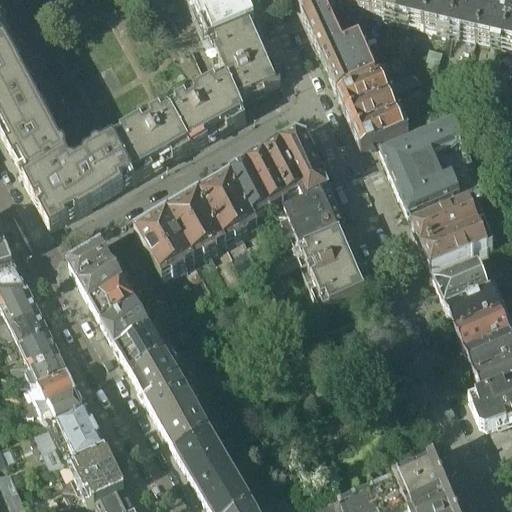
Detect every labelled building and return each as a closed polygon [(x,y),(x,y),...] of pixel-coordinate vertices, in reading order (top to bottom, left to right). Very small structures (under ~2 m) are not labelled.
[(56,20),(85,5),(81,0),(68,0),(50,9),(56,20)] [(249,21),(244,9),(239,0),(185,0),(197,28),(201,38),(202,37),(203,40),(207,48),(253,29),(249,21)] [(327,4),(327,0),(291,0),(303,27),(327,17),(336,7),(327,4)] [(345,9),(346,0),(327,0),(327,4),(336,7),(345,9)] [(373,0),(346,0),(345,9),(355,12),(358,17),(369,20),(373,0)] [(402,0),(373,0),(369,20),(397,26),(402,0)] [(429,0),(402,0),(397,26),(422,32),(429,0)] [(457,0),(429,0),(422,32),(449,38),(457,0)] [(485,0),(457,0),(449,38),(475,44),(485,0)] [(511,4),(511,0),(485,0),(475,44),(501,50),(511,4)] [(511,4),(501,50),(511,52),(511,4)] [(334,37),(327,17),(303,27),(312,47),(334,37)] [(53,53),(37,24),(26,29),(42,58),(53,53)] [(209,49),(224,83),(235,108),(236,108),(279,89),(270,69),(263,73),(259,64),(262,63),(257,52),(262,50),(253,29),(207,48),(207,50),(209,49)] [(65,147),(22,66),(3,30),(0,31),(0,145),(23,188),(65,165),(64,163),(65,159),(63,154),(59,153),(58,151),(65,147)] [(345,51),(340,38),(334,37),(312,47),(319,63),(345,51)] [(370,63),(362,44),(345,51),(319,63),(327,82),(370,63)] [(386,70),(389,77),(404,71),(402,63),(391,61),(393,68),(386,70)] [(370,63),(327,82),(335,101),(378,82),(370,63)] [(378,82),(335,101),(343,119),(386,100),(391,98),(388,91),(383,93),(378,82)] [(224,83),(166,115),(189,157),(207,147),(203,140),(211,135),(213,138),(223,132),(226,137),(244,126),(236,108),(235,108),(224,83)] [(457,92),(451,95),(458,113),(478,105),(457,92)] [(386,100),(343,119),(351,138),(394,119),(398,117),(397,113),(395,109),(390,110),(386,100)] [(171,167),(189,157),(166,115),(110,146),(112,149),(134,188),(152,178),(150,173),(160,168),(159,165),(167,160),(171,167)] [(394,119),(351,138),(359,156),(406,136),(402,128),(398,130),(394,119)] [(479,194),(451,129),(378,159),(406,225),(454,205),(466,200),(479,194)] [(499,180),(484,140),(475,144),(491,183),(499,180)] [(294,143),(278,153),(306,207),(326,198),(304,147),(294,143)] [(49,237),(132,190),(134,189),(134,188),(112,149),(100,155),(96,154),(91,157),(90,161),(69,172),(65,165),(23,188),(49,237)] [(278,153),(261,162),(285,206),(284,205),(296,200),(301,210),(306,207),(278,153)] [(261,162),(245,171),(268,215),(285,207),(285,206),(261,162)] [(229,182),(228,182),(250,224),(268,215),(245,171),(228,181),(229,182)] [(228,182),(206,194),(197,200),(224,246),(233,241),(236,247),(249,239),(245,234),(253,229),(250,224),(228,182)] [(326,198),(306,207),(301,210),(277,221),(281,231),(279,233),(282,240),(333,216),(326,198)] [(197,200),(174,213),(165,218),(191,265),(200,260),(203,265),(217,257),(215,251),(224,246),(197,200)] [(470,209),(466,200),(454,205),(457,214),(470,209)] [(470,209),(457,214),(413,233),(409,235),(421,261),(482,237),(470,209)] [(333,216),(282,240),(285,248),(287,247),(292,259),(342,235),(333,216)] [(165,218),(142,231),(133,236),(159,283),(169,277),(172,282),(186,275),(183,269),(191,265),(165,218)] [(342,235),(292,259),(317,317),(367,296),(359,276),(354,278),(346,258),(351,256),(342,235)] [(489,256),(482,237),(421,261),(429,281),(489,256)] [(68,276),(77,291),(110,272),(99,253),(69,271),(68,276)] [(0,277),(13,273),(3,255),(0,256),(0,277)] [(136,259),(125,265),(132,276),(143,270),(136,259)] [(493,291),(501,288),(489,262),(476,268),(433,286),(432,287),(443,313),(493,291)] [(273,269),(259,277),(262,283),(276,276),(273,269)] [(110,272),(77,291),(87,310),(121,291),(118,286),(110,272)] [(13,273),(0,277),(0,299),(26,298),(13,273)] [(282,288),(276,276),(262,283),(259,277),(255,279),(261,290),(267,287),(271,294),(282,288)] [(121,291),(87,310),(99,330),(133,311),(138,308),(127,288),(122,291),(121,291)] [(493,291),(443,313),(452,335),(502,313),(493,291)] [(0,313),(2,318),(0,319),(0,327),(7,328),(35,314),(27,298),(26,298),(0,299),(0,313)] [(133,311),(99,330),(114,358),(149,339),(133,311)] [(502,313),(452,335),(461,357),(511,335),(502,313)] [(0,327),(0,351),(0,353),(19,352),(47,339),(39,323),(35,314),(7,328),(0,327)] [(149,339),(114,358),(120,367),(130,384),(172,360),(158,334),(149,339)] [(511,336),(511,335),(461,357),(471,379),(511,361),(511,336)] [(19,352),(0,353),(10,373),(29,372),(57,359),(55,354),(47,339),(19,352)] [(179,356),(194,381),(204,375),(190,350),(179,356)] [(29,372),(10,373),(20,393),(37,392),(66,379),(59,362),(57,359),(29,372)] [(172,360),(130,384),(144,409),(178,390),(187,385),(172,360)] [(511,361),(471,379),(480,401),(501,392),(511,387),(511,361)] [(213,376),(223,392),(235,385),(225,369),(213,376)] [(219,401),(204,375),(194,381),(209,407),(219,401)] [(66,379),(37,392),(45,409),(38,412),(40,416),(47,413),(76,399),(74,394),(66,379)] [(178,390),(144,409),(159,435),(193,416),(178,390)] [(511,399),(505,402),(501,392),(480,401),(467,407),(479,435),(483,437),(511,427),(511,399)] [(47,413),(40,416),(42,419),(42,421),(43,422),(49,434),(56,434),(57,433),(57,434),(86,420),(78,402),(76,399),(47,413)] [(233,425),(219,401),(209,407),(223,432),(233,425)] [(247,401),(239,406),(245,416),(253,412),(247,401)] [(21,413),(19,414),(19,420),(25,420),(38,420),(42,421),(42,419),(40,416),(38,412),(33,413),(32,413),(22,414),(21,413)] [(193,416),(159,435),(174,462),(208,442),(193,416)] [(48,436),(35,442),(50,476),(73,473),(105,459),(86,420),(57,434),(57,433),(56,434),(49,434),(48,435),(48,436)] [(208,442),(174,462),(193,495),(227,475),(215,454),(223,450),(216,438),(208,442)] [(73,473),(68,477),(73,490),(70,492),(72,496),(73,497),(114,478),(105,459),(73,473)] [(360,498),(326,511),(424,511),(455,499),(453,495),(453,491),(451,486),(448,484),(445,477),(446,473),(443,468),(440,465),(439,463),(438,464),(371,493),(360,498)] [(248,511),(227,475),(193,495),(196,501),(202,511),(248,511)] [(114,478),(73,497),(76,503),(79,502),(84,511),(93,511),(94,511),(124,498),(114,478)] [(5,481),(0,481),(0,487),(5,500),(13,499),(17,499),(9,481),(5,481)] [(130,511),(124,498),(94,511),(130,511)] [(13,499),(5,500),(10,511),(22,511),(17,499),(13,499)] [(461,511),(461,510),(459,505),(456,502),(455,499),(424,511),(461,511)] [(286,511),(280,501),(262,510),(262,511),(286,511)]
